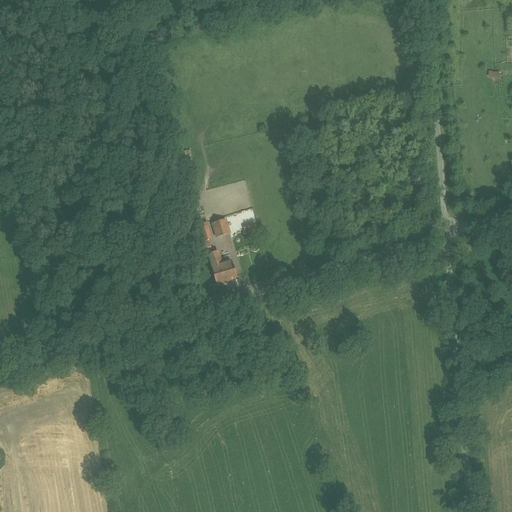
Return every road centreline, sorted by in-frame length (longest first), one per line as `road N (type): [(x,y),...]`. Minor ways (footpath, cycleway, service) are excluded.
road 1 (unclassified): [(445,235),(0,371)]
road 2 (unclassified): [(468,511),(445,235)]
road 3 (unclassified): [(445,235),(425,0)]
